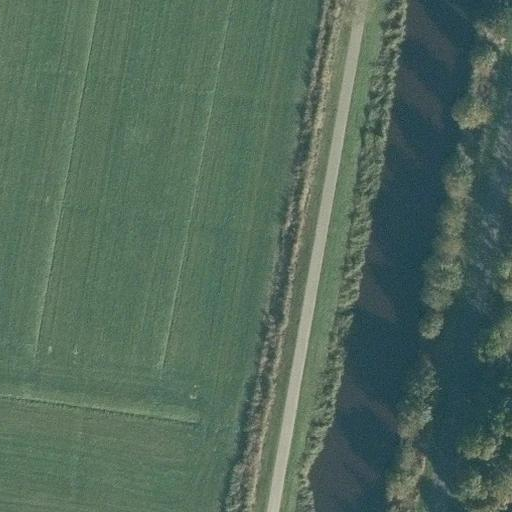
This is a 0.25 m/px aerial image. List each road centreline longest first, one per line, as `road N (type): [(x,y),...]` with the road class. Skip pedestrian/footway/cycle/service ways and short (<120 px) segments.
road 1 (track): [(271,511),(360,0)]
road 2 (tertiary): [(438,511),(511,137)]
